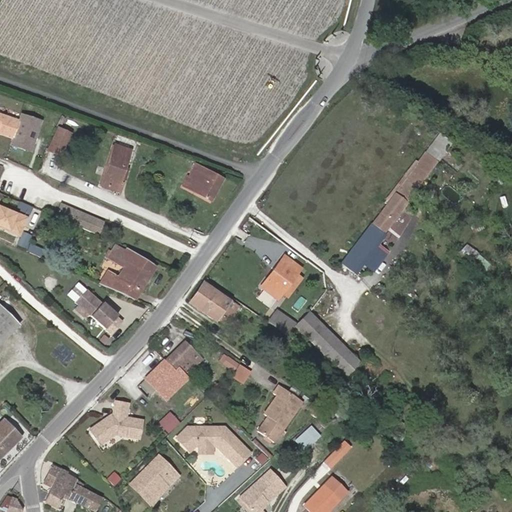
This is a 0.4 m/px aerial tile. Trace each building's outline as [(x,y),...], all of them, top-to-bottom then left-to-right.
[(0,134),(12,138),(18,120),(0,114),(0,134)] [(40,121),(21,114),(10,145),(30,151),(40,121)] [(70,135),(58,129),(49,151),(61,156),(70,135)] [(393,195),(342,264),(353,272),(451,142),(440,134),(423,156),(420,154),(391,193),(393,195)] [(115,145),(101,186),(120,192),(128,170),(125,169),(131,150),(115,145)] [(200,181),(195,191),(194,192),(211,201),(222,179),(197,165),(191,177),(200,181)] [(479,172),(473,179),(485,187),(490,180),(479,172)] [(190,188),(195,191),(200,181),(191,177),(191,179),(187,177),(182,186),(189,190),(190,188)] [(104,222),(63,204),(57,218),(99,236),(104,222)] [(0,223),(0,224),(0,226),(16,234),(24,217),(0,206),(0,223)] [(470,226),(473,233),(483,229),(480,222),(470,226)] [(107,270),(99,284),(134,300),(155,266),(125,248),(124,250),(115,245),(107,258),(122,268),(117,276),(107,270)] [(281,293),(296,274),(300,268),(283,255),(259,287),(276,300),(281,293)] [(423,273),(427,281),(436,276),(433,269),(423,273)] [(300,278),(296,274),(281,293),(287,297),(300,278)] [(216,321),(221,314),(230,301),(205,283),(190,303),(216,321)] [(78,305),(89,315),(112,334),(123,322),(117,316),(118,315),(103,302),(102,304),(87,290),(76,303),(78,305)] [(402,295),(407,303),(416,298),(411,290),(402,295)] [(230,301),(221,314),(228,318),(237,306),(230,301)] [(89,315),(78,305),(75,309),(86,319),(89,315)] [(0,306),(0,344),(19,326),(8,314),(0,306)] [(275,312),(267,322),(287,335),(295,327),(345,376),(359,363),(309,314),(297,325),(275,312)] [(175,365),(185,376),(202,359),(184,342),(166,361),(172,367),(175,365)] [(218,361),(233,370),(238,362),(223,353),(218,361)] [(172,367),(166,361),(146,381),(166,401),(188,379),(175,365),(172,367)] [(244,384),(252,371),(239,363),(231,376),(244,384)] [(257,431),(273,443),(302,402),(279,386),(273,394),(276,396),(263,414),(267,417),(257,431)] [(106,419),(104,421),(115,436),(139,440),(143,422),(127,418),(129,405),(116,402),(114,416),(112,416),(111,419),(107,421),(106,419)] [(322,407),(316,402),(312,408),(309,413),(315,417),(322,407)] [(158,422),(170,433),(181,422),(170,410),(158,422)] [(387,429),(394,432),(400,421),(393,417),(387,429)] [(0,459),(22,438),(4,420),(0,424),(0,459)] [(91,429),(103,444),(115,436),(104,421),(91,429)] [(311,424),(295,439),(305,450),(320,435),(311,424)] [(219,450),(236,467),(250,454),(223,427),(188,427),(176,439),(189,452),(195,447),(199,447),(212,447),(219,447),(219,450)] [(103,444),(91,429),(89,430),(100,446),(103,444)] [(348,450),(343,456),(349,462),(354,456),(348,450)] [(334,451),(319,466),(325,472),(340,457),(334,451)] [(139,493),(145,487),(154,495),(176,474),(159,458),(132,486),(139,493)] [(67,497),(76,481),(66,474),(67,473),(61,470),(62,469),(49,462),(45,471),(57,478),(52,486),(44,501),(55,507),(62,494),(67,497)] [(57,478),(45,471),(41,480),(52,486),(57,478)] [(176,474),(154,495),(145,487),(139,493),(151,505),(179,477),(176,474)] [(240,502),(249,511),(254,511),(266,501),(276,492),(263,477),(238,499),(240,502)] [(327,511),(347,492),(331,477),(304,506),(309,511),(327,511)] [(83,486),(76,481),(67,497),(95,511),(101,499),(82,489),(83,486)] [(0,509),(6,511),(20,511),(22,510),(17,499),(7,496),(0,506),(0,509)] [(266,501),(254,511),(263,511),(262,510),(268,504),(266,501)]
